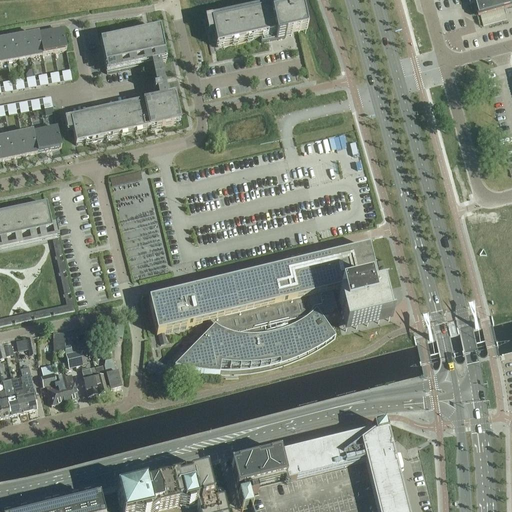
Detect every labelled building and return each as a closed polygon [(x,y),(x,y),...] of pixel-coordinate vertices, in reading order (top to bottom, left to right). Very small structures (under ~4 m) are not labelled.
[(511,0),(472,0),(474,4),(478,20),(481,19),(504,13),(511,10),(511,0)] [(301,10),(296,11),(295,8),(300,7),(299,2),(292,3),(279,6),(210,20),(204,22),(207,35),(213,34),(216,49),(260,39),(261,44),(276,41),(285,39),(306,35),(301,10)] [(159,31),(100,44),(105,68),(105,69),(107,76),(151,66),(155,89),(153,89),(154,94),(157,94),(158,101),(64,121),(67,134),(73,133),(76,147),(176,125),(174,119),(178,118),(174,97),(166,99),(159,64),(166,63),(164,55),(165,55),(159,31)] [(62,33),(50,35),(54,55),(66,53),(62,33)] [(50,35),(38,37),(42,57),(54,55),(50,35)] [(38,37),(27,39),(30,59),(42,57),(38,37)] [(27,39),(15,42),(18,61),(30,59),(27,39)] [(15,42),(3,44),(7,64),(18,61),(15,42)] [(57,130),(45,133),(49,153),(61,150),(57,130)] [(45,133),(33,135),(37,155),(49,153),(45,133)] [(33,135),(21,138),(25,158),(37,155),(33,135)] [(9,140),(14,160),(25,158),(21,138),(9,140)] [(9,140),(0,142),(0,153),(2,163),(14,160),(9,140)] [(110,186),(142,182),(141,174),(109,178),(110,186)] [(0,242),(52,231),(46,206),(0,216),(0,242)] [(148,270),(170,266),(163,226),(156,227),(155,224),(148,226),(147,224),(123,228),(131,270),(137,269),(137,267),(147,265),(148,270)] [(193,292),(148,303),(156,337),(202,326),(209,324),(210,324),(213,328),(214,329),(174,370),(179,371),(184,372),(190,373),(195,374),(200,375),(206,376),(211,376),(215,376),(219,377),(219,376),(220,367),(225,368),(230,368),(235,369),(240,369),(245,369),(250,369),(255,368),(260,368),(264,367),(269,367),(273,366),(278,365),(279,365),(282,364),(286,363),(290,361),(295,360),(299,358),(303,357),(308,355),(312,353),(317,350),(321,348),(325,346),(329,343),(333,340),(334,340),(334,341),(335,340),(323,324),(321,320),(338,316),(338,315),(338,314),(339,314),(339,313),(339,312),(339,311),(338,310),(337,310),(333,294),(340,292),(341,300),(337,301),(345,333),(392,322),(391,320),(389,321),(382,292),(384,291),(384,290),(371,293),(369,285),(377,284),(368,249),(323,260),(290,268),(287,268),(283,268),(279,268),(275,268),(272,268),(268,268),(264,269),(261,270),(257,271),(253,271),(250,273),(246,274),(243,275),(239,277),(236,278),(233,280),(229,282),(226,284),(193,292)] [(380,274),(382,287),(394,285),(392,273),(380,274)] [(114,339),(122,340),(124,325),(116,324),(114,339)] [(98,332),(94,327),(88,332),(92,337),(98,332)] [(64,336),(53,336),(53,355),(64,355),(64,336)] [(26,342),(29,357),(35,356),(33,341),(26,342)] [(3,349),(6,359),(13,357),(11,347),(3,349)] [(71,349),(72,355),(75,369),(82,367),(78,347),(71,349)] [(75,369),(72,355),(65,357),(68,370),(75,369)] [(110,394),(121,391),(117,375),(116,375),(113,361),(105,363),(104,368),(105,373),(106,377),(110,394)] [(149,364),(145,371),(160,379),(164,372),(149,364)] [(60,404),(57,390),(55,391),(54,387),(56,386),(51,368),(41,370),(43,379),(40,380),(43,390),(46,389),(51,409),(60,406),(59,404),(60,404)] [(94,371),(96,376),(93,377),(98,397),(109,394),(104,378),(103,374),(104,374),(102,368),(94,370),(94,371)] [(28,370),(20,372),(22,379),(30,377),(28,370)] [(96,376),(94,371),(91,371),(82,373),(84,383),(83,383),(87,399),(98,397),(93,377),(96,376)] [(20,380),(22,387),(24,394),(23,395),(28,415),(36,413),(34,403),(36,402),(30,377),(22,379),(20,380)] [(67,388),(65,388),(69,401),(68,402),(68,404),(78,402),(74,386),(73,386),(71,377),(65,379),(67,388)] [(16,380),(10,381),(12,390),(13,390),(20,417),(28,415),(23,395),(24,394),(22,387),(18,388),(16,380)] [(5,393),(4,393),(11,419),(20,417),(13,390),(12,390),(10,381),(2,383),(5,393)] [(65,388),(57,390),(60,404),(59,404),(60,406),(68,404),(68,402),(69,401),(65,388)] [(0,394),(0,413),(2,421),(11,419),(7,403),(4,393),(0,394)] [(239,500),(241,509),(241,510),(247,509),(248,511),(251,511),(252,511),(405,511),(391,452),(393,451),(394,451),(392,446),(391,442),(388,442),(387,437),(385,428),(372,431),(368,432),(368,433),(372,432),(373,435),(322,447),(308,450),(294,454),(281,457),(280,455),(280,454),(278,454),(270,456),(268,456),(258,459),(256,459),(248,461),(246,462),(238,464),(237,464),(232,465),(230,466),(231,467),(232,474),(233,475),(234,482),(235,483),(236,490),(237,492),(238,491),(245,490),(247,495),(239,497),(238,497),(238,498),(239,500)] [(145,486),(116,493),(119,508),(120,511),(226,511),(223,499),(217,501),(215,495),(212,495),(206,472),(189,476),(178,479),(178,478),(172,480),(145,487),(145,486)] [(101,511),(99,505),(99,502),(92,504),(85,505),(58,511),(101,511)]
